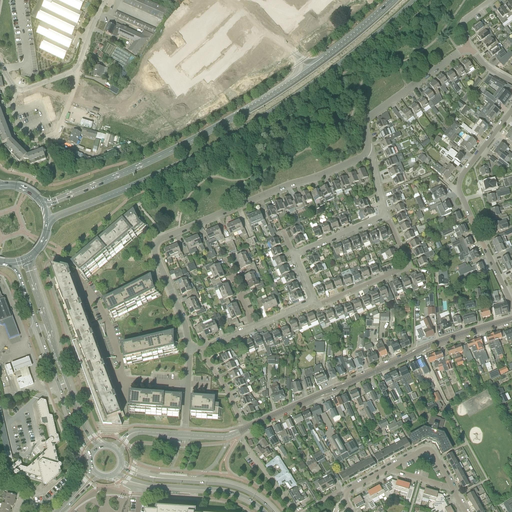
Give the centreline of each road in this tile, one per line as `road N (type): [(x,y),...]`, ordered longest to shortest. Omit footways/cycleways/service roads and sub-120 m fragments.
road 1 (secondary): [(47,226),(233,136),(417,0)]
road 2 (secondary): [(393,0),(223,124),(40,203)]
road 3 (residential): [(188,346),(155,255),(158,241),(367,150)]
road 4 (residential): [(511,305),(459,191),(466,167),(511,111)]
road 5 (secondary): [(9,264),(91,455)]
road 6 (secondary): [(98,448),(80,421),(24,261)]
road 7 (tertiary): [(238,432),(420,349)]
road 8 (secondary): [(275,511),(229,484),(120,467)]
road 9 (residential): [(311,300),(318,305),(401,270),(381,216)]
road 10 (residential): [(367,150),(363,127),(371,116),(467,51)]
road 11 (secondary): [(116,474),(229,493),(262,511)]
road 12 (residential): [(13,88),(17,122),(33,141),(56,134),(69,99)]
